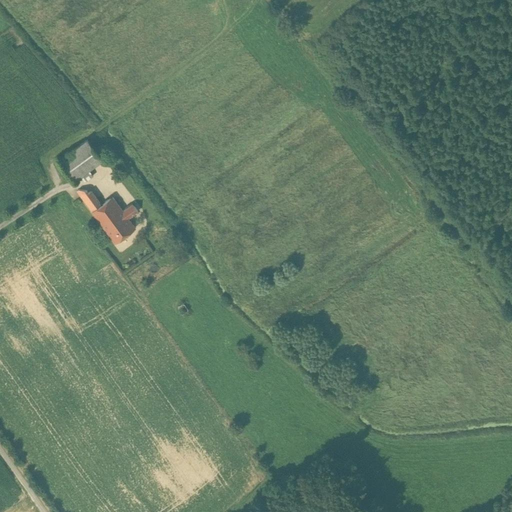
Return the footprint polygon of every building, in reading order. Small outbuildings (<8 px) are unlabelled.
[(87,140),(61,160),(76,180),(81,176),(89,170),(102,160),(88,142),(87,140)] [(89,170),(81,176),(84,182),(86,181),(93,176),(89,170)] [(101,205),(90,192),(88,193),(87,191),(79,190),(77,191),(92,212),(101,205)] [(101,205),(92,212),(103,226),(108,222),(111,226),(126,215),(123,211),(112,197),(101,205)] [(126,215),(128,218),(138,211),(133,204),(123,211),(126,215)] [(128,218),(126,215),(111,226),(108,222),(103,226),(115,243),(135,228),(128,218)] [(184,303),(178,308),(183,315),(189,311),(184,303)]
